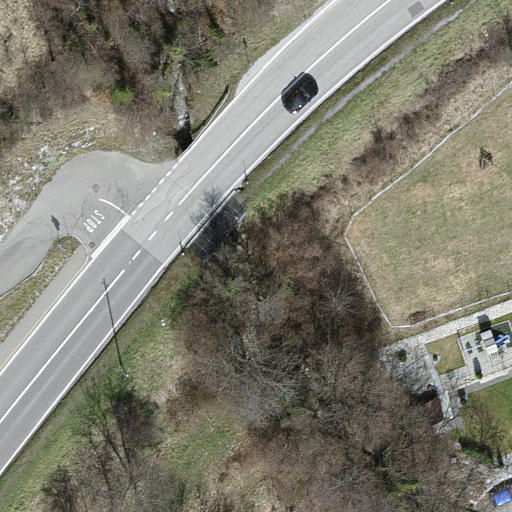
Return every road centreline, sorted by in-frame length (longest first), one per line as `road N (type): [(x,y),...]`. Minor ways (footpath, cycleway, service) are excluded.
road 1 (secondary): [(159,226),(269,106),(387,0)]
road 2 (secondary): [(0,421),(159,226)]
road 3 (residential): [(159,226),(105,201),(79,199),(0,269)]
